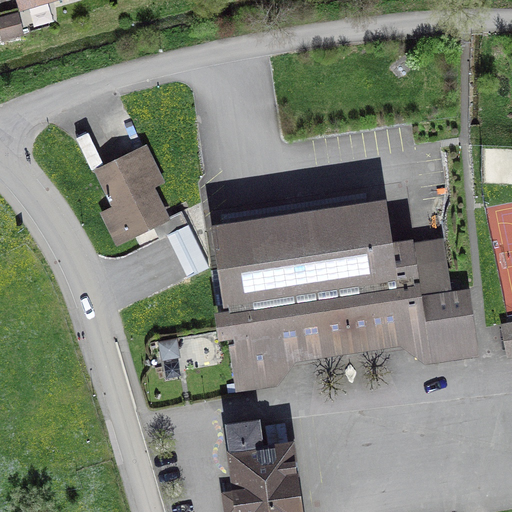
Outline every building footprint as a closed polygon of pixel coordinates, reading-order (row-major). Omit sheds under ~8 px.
[(16,0),(19,11),(55,0),(16,0)] [(0,20),(0,39),(0,40),(15,36),(10,18),(0,20)] [(148,189),(161,182),(145,149),(97,172),(114,208),(102,214),(117,244),(164,222),(148,189)] [(470,291),(452,293),(443,240),(392,248),(386,206),(211,232),(223,313),(228,313),(228,316),(215,318),(218,346),(233,344),(234,349),(229,349),(235,393),(277,387),(295,364),(401,349),(425,366),(479,358),(470,291)] [(511,323),(500,325),(507,359),(511,358),(511,323)] [(228,455),(226,455),(234,511),(303,511),(294,446),(264,449),(260,425),(225,430),(228,455)]
